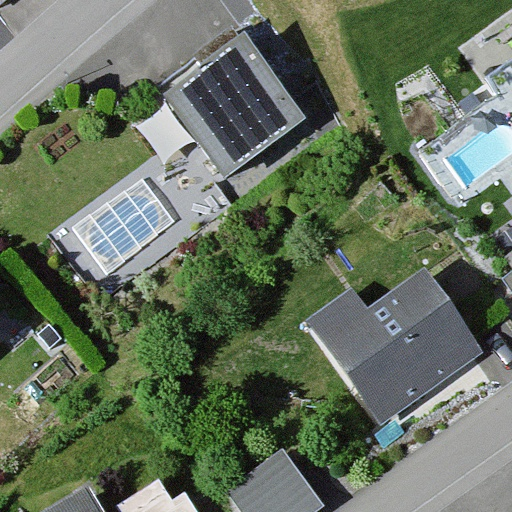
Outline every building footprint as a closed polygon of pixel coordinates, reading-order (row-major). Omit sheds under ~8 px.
[(236,52),(158,113),(222,194),(300,132),(236,52)] [(417,272),(315,347),(378,433),(480,358),(417,272)] [(319,511),(280,457),(223,498),(233,511),(319,511)] [(201,511),(177,469),(124,500),(130,511),(201,511)] [(109,511),(93,488),(59,511),(109,511)]
